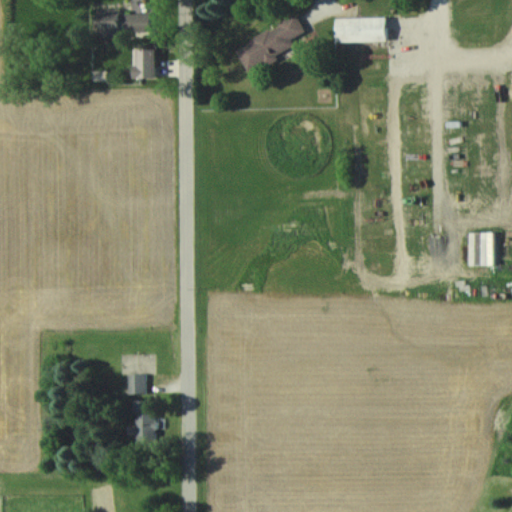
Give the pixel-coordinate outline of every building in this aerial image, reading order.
[(122,12),(122,8),(100,7),(100,30),(151,31),(151,13),(122,12)] [(237,47),(251,71),(298,46),(294,38),(307,31),(298,14),(237,47)] [(389,39),(388,16),(338,17),(338,41),(389,39)] [(158,77),(158,48),(136,47),(135,77),(158,77)] [(496,264),(495,231),(471,231),(471,264),(496,264)] [(147,393),(147,373),(130,373),(130,392),(147,393)] [(137,400),(138,424),(131,425),(132,433),(138,433),(139,439),(158,438),(156,399),(137,400)]
